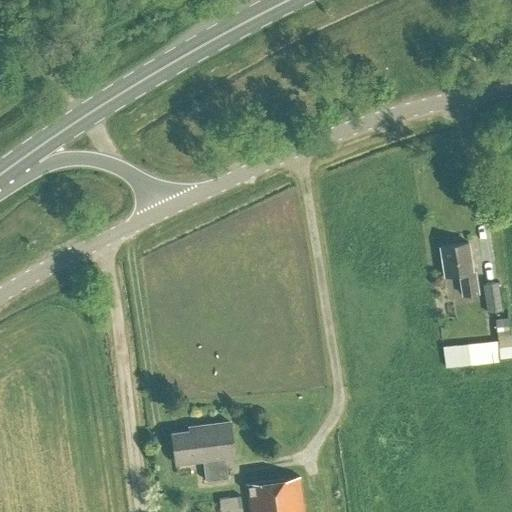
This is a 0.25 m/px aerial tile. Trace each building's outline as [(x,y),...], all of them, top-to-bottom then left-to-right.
[(467,240),(440,244),(444,273),(459,271),(462,293),(477,291),(474,269),(471,269),(467,240)] [(487,312),(502,309),(497,281),(482,283),(487,312)] [(508,316),(495,317),(497,339),(442,345),(444,367),(499,360),(499,358),(511,356),(508,316)] [(171,432),(175,462),(203,459),(205,477),(227,474),(225,456),(234,455),(230,420),(199,424),(199,428),(171,432)] [(303,511),(299,475),(246,482),(249,511),(303,511)] [(242,507),(240,495),(218,498),(220,509),(242,507)]
